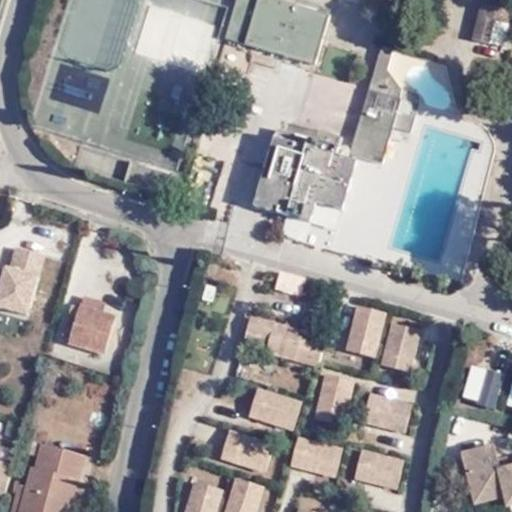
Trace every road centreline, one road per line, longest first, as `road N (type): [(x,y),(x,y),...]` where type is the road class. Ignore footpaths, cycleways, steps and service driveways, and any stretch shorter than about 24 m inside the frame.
road 1 (unclassified): [(0,91),(5,125),(29,166),(183,231),(128,511)]
road 2 (unknown): [(181,241),(495,315)]
road 3 (unknown): [(495,315),(511,173)]
